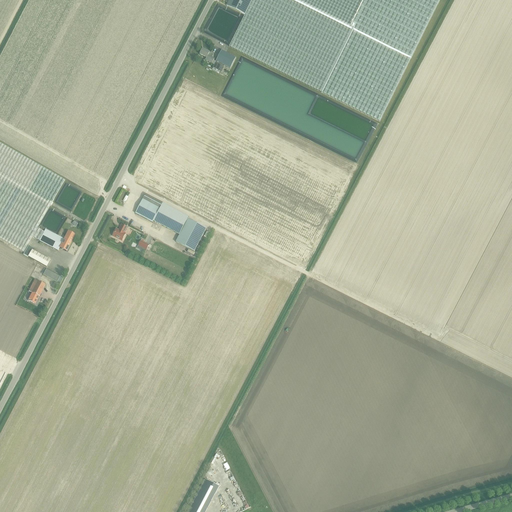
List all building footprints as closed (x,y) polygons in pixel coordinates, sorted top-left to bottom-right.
[(229,0),(227,6),(245,15),(229,47),(321,92),(380,121),(439,0),(229,0)] [(200,55),(206,58),(205,60),(212,64),(213,61),(214,59),(212,58),(214,55),(209,52),(203,49),(200,55)] [(230,69),(236,58),(222,51),(216,61),(230,69)] [(214,65),(213,68),(221,72),(224,67),(215,63),(214,65)] [(0,239),(23,252),(32,237),(39,241),(58,251),(59,248),(66,252),(75,235),(68,232),(64,239),(45,230),(44,232),(37,229),(50,205),(65,179),(0,141),(0,239)] [(136,214),(152,223),(154,220),(163,203),(146,194),(136,214)] [(163,203),(153,221),(179,235),(189,217),(188,217),(163,203)] [(194,252),(206,229),(188,220),(176,243),(194,252)] [(119,231),(116,229),(113,236),(122,241),(126,234),(125,234),(127,228),(122,225),(119,231)] [(141,242),(138,247),(146,251),(149,246),(141,242)] [(28,246),(23,254),(28,257),(31,250),(33,248),(28,246)] [(30,258),(46,267),(50,261),(34,252),(31,250),(28,257),(30,258)] [(43,275),(46,277),(56,283),(60,277),(46,269),(43,275)] [(45,286),(39,282),(40,281),(35,278),(34,280),(28,292),(32,293),(28,301),(35,304),(39,297),(45,286)] [(205,480),(188,511),(205,511),(219,487),(205,480)]
